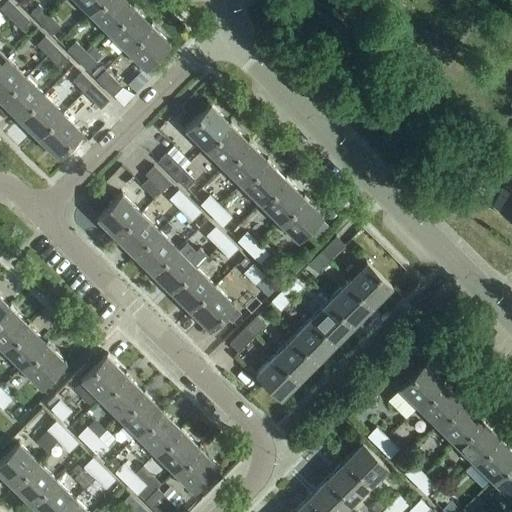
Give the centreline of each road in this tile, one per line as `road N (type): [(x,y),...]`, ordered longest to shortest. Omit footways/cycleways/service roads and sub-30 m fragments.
road 1 (unclassified): [(232,32),(250,62),(511,320)]
road 2 (residential): [(227,511),(264,463),(256,432),(116,293)]
road 3 (residential): [(232,32),(39,215)]
